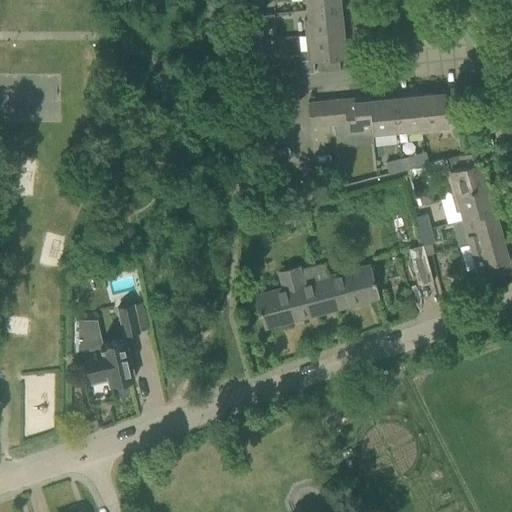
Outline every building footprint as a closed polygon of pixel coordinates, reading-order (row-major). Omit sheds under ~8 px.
[(304,0),(306,11),(340,7),(339,0),(304,0)] [(305,36),(343,32),(340,7),(306,11),(306,18),(303,19),(305,36)] [(254,26),(255,41),(267,40),(266,24),(254,26)] [(281,57),(283,76),(314,73),(313,61),(345,58),(343,32),(305,36),(307,51),(310,51),(311,60),(300,61),(300,55),(281,57)] [(267,40),(255,41),(257,56),(269,55),(267,40)] [(419,95),(423,131),(439,130),(438,126),(448,125),(447,113),(459,112),(456,88),(442,89),(442,93),(419,95)] [(371,133),(385,132),(397,131),(394,98),(385,99),(385,95),(367,97),(371,130),(371,133)] [(423,131),(419,95),(394,98),(397,131),(406,130),(406,133),(423,131)] [(345,132),(348,132),(371,130),(367,97),(331,101),(332,112),(333,124),(344,123),(345,132)] [(331,101),(308,103),(307,103),(309,115),(332,112),(331,101)] [(310,127),(330,125),(333,124),(332,112),(309,115),(310,127)] [(462,155),(442,160),(443,167),(445,171),(447,170),(450,179),(447,180),(451,195),(488,185),(482,164),(486,163),(482,149),(462,155)] [(425,152),(410,156),(414,167),(428,163),(425,152)] [(386,163),(389,174),(403,170),(400,159),(386,163)] [(495,210),(488,185),(451,195),(456,211),(459,210),(462,219),(495,210)] [(430,187),(417,191),(420,204),(434,200),(430,187)] [(294,223),(291,207),(276,212),(278,226),(294,223)] [(462,219),(469,244),(505,234),(501,219),(497,220),(495,210),(462,219)] [(427,214),(415,217),(419,230),(430,227),(427,214)] [(430,227),(419,230),(423,245),(423,246),(435,243),(430,227)] [(509,250),(505,234),(469,244),(475,267),(472,268),(475,282),(498,275),(495,264),(508,260),(506,251),(509,250)] [(433,283),(426,256),(423,245),(409,249),(419,286),(433,283)] [(379,297),(374,278),(371,266),(328,277),(324,265),(299,271),(297,267),(278,272),(283,289),(275,291),(255,296),(264,328),(379,297)] [(254,274),(241,275),(242,294),(256,292),(254,274)] [(132,303),(117,307),(124,335),(148,329),(142,303),(132,305),(132,303)] [(74,330),(74,351),(83,349),(84,352),(91,384),(108,380),(109,385),(134,379),(125,340),(100,346),(95,325),(74,330)] [(95,419),(82,422),(84,430),(97,427),(95,419)]
